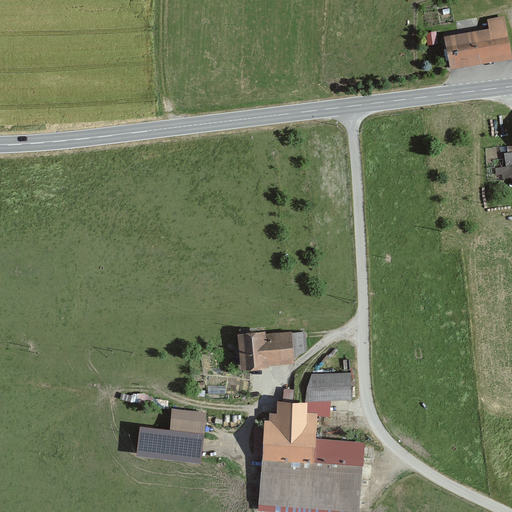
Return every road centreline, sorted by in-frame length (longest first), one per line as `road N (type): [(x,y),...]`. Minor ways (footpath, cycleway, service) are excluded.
road 1 (unclassified): [(351,106),(363,370),(373,419),(420,469),(504,511)]
road 2 (secondary): [(0,144),(351,106)]
road 3 (secondary): [(351,106),(511,86)]
road 4 (track): [(162,0),(159,51),(172,127)]
road 5 (unknown): [(262,394),(335,336),(363,334)]
